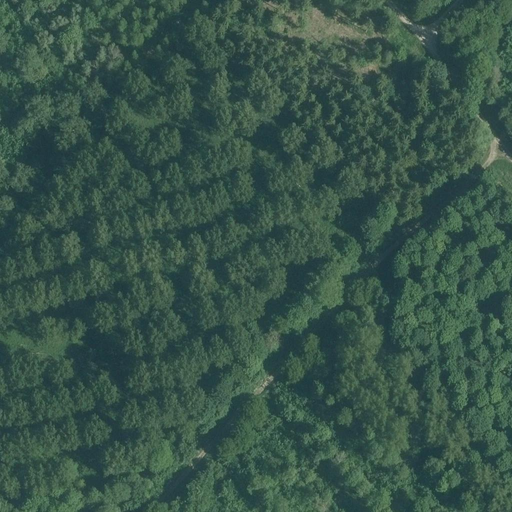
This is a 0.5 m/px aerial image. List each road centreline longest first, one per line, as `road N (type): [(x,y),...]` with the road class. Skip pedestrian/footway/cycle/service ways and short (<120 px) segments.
road 1 (track): [(151,511),(321,325),(511,152)]
road 2 (track): [(386,0),(511,152)]
